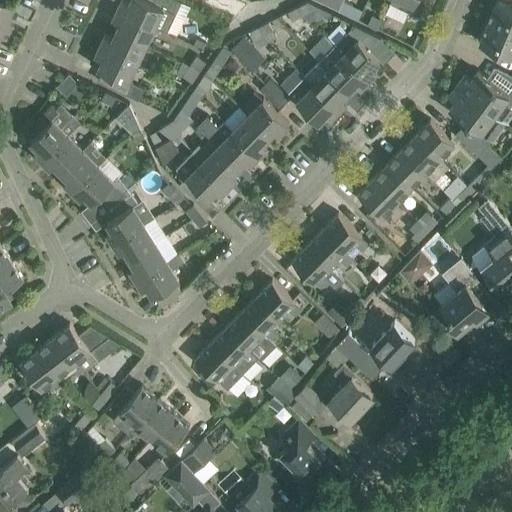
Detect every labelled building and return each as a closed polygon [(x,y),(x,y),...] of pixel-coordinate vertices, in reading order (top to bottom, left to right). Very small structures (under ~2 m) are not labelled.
[(0,0),(0,18),(11,24),(17,13),(11,10),(16,1),(12,0),(0,0)] [(120,0),(117,6),(155,24),(167,30),(181,0),(180,0),(120,0)] [(306,0),(296,5),(300,14),(311,23),(331,13),(307,0),(306,0)] [(339,8),(342,0),(330,0),(329,3),(339,8)] [(353,4),(344,0),(342,0),(339,8),(349,13),(353,4)] [(390,0),(390,1),(420,15),(426,0),(390,0)] [(511,6),(496,0),(488,20),(511,30),(511,6)] [(292,18),(300,14),(296,5),(288,10),(292,18)] [(119,21),(116,28),(146,43),(155,24),(117,6),(112,17),(119,21)] [(368,22),(378,27),(382,18),(372,14),(368,22)] [(11,24),(0,18),(0,32),(6,35),(11,24)] [(259,25),(267,41),(277,36),(268,20),(259,25)] [(511,30),(488,20),(479,41),(511,54),(511,30)] [(354,23),(334,43),(369,77),(377,69),(373,65),(380,57),(370,47),(380,37),(382,39),(383,38),(380,36),(354,23)] [(267,41),(259,25),(249,30),(257,46),(267,41)] [(105,33),(100,43),(138,61),(146,43),(116,28),(112,36),(105,33)] [(196,37),(194,43),(203,47),(206,41),(196,37)] [(129,79),(138,61),(100,43),(95,54),(102,58),(98,66),(110,71),(105,82),(138,98),(143,87),(133,82),(133,81),(129,79)] [(213,77),(231,50),(224,43),(204,72),(213,77)] [(334,43),(319,58),(349,88),(356,82),(360,86),(369,77),(334,43)] [(197,54),(190,64),(199,70),(206,59),(197,54)] [(319,58),(304,74),(339,108),(347,100),(342,95),(349,88),(319,58)] [(192,80),(199,70),(190,64),(183,60),(177,71),(183,74),(192,80)] [(339,108),(304,74),(303,74),(294,65),(292,67),(294,69),(282,81),(319,120),(326,113),(330,117),(339,108)] [(511,88),(511,89),(509,93),(493,81),(477,69),(472,76),(466,71),(457,83),(507,120),(508,121),(511,116),(511,107),(509,106),(511,102),(511,88)] [(204,72),(192,90),(200,96),(213,77),(204,72)] [(507,120),(457,83),(448,95),(455,100),(449,107),(481,131),(479,134),(480,135),(470,145),(492,166),(502,156),(489,143),(507,120)] [(106,89),(106,91),(102,98),(112,103),(116,94),(106,89)] [(200,96),(192,90),(181,107),(188,114),(200,96)] [(263,97),(248,112),(269,134),(276,127),(280,131),(289,122),(263,97)] [(132,129),(141,125),(130,102),(122,108),(132,129)] [(34,150),(42,158),(68,132),(67,132),(80,121),(74,115),(69,120),(51,103),(35,120),(41,127),(30,138),(38,145),(34,150)] [(188,114),(181,107),(174,118),(170,137),(180,138),(183,119),(187,115),(188,114)] [(248,112),(233,128),(259,153),(267,145),(263,141),(269,134),(248,112)] [(430,117),(416,132),(440,156),(455,142),(430,117)] [(174,118),(158,128),(170,137),(174,118)] [(218,129),(211,136),(239,164),(246,158),(250,162),(259,153),(233,128),(232,128),(223,119),(216,127),(218,129)] [(145,135),(141,125),(132,129),(136,139),(145,135)] [(156,129),(150,133),(156,145),(164,141),(156,129)] [(55,163),(62,169),(90,140),(83,148),(68,132),(42,158),(51,167),(55,163)] [(416,132),(401,147),(426,171),(440,156),(416,132)] [(198,142),(192,149),(228,184),(237,176),(232,171),(239,164),(211,136),(201,145),(198,142)] [(64,180),(73,189),(98,163),(106,156),(90,140),(62,169),(68,176),(64,180)] [(401,147),(387,162),(411,186),(426,171),(401,147)] [(228,184),(192,149),(175,166),(178,175),(182,179),(179,182),(195,198),(203,190),(208,196),(216,188),(220,193),(228,184)] [(387,162),(372,176),(397,200),(411,186),(387,162)] [(98,195),(105,204),(127,187),(117,174),(113,177),(98,163),(73,189),(81,197),(85,193),(93,200),(98,195)] [(494,169),(487,163),(467,183),(474,190),(494,169)] [(397,200),(372,176),(358,191),(382,215),(397,200)] [(460,198),(456,201),(460,205),(464,202),(463,201),(474,190),(467,183),(456,194),(460,198)] [(107,231),(114,241),(154,216),(142,197),(138,200),(127,187),(105,204),(114,214),(107,219),(112,228),(107,231)] [(169,194),(177,202),(184,195),(176,187),(169,194)] [(460,205),(456,201),(456,202),(449,195),(439,207),(449,217),(460,205)] [(489,195),(479,203),(485,210),(495,202),(489,195)] [(194,202),(186,209),(193,217),(200,211),(194,202)] [(425,208),(415,218),(428,231),(438,221),(425,208)] [(200,211),(193,217),(199,225),(207,219),(200,211)] [(362,250),(370,242),(338,211),(323,227),(346,250),(354,242),(362,250)] [(125,248),(130,256),(156,240),(145,222),(154,216),(114,241),(120,251),(125,248)] [(428,231),(415,218),(414,219),(415,219),(408,226),(414,232),(410,235),(417,242),(428,231)] [(511,290),(511,231),(507,225),(485,243),(498,258),(486,268),(507,294),(511,290)] [(346,250),(323,227),(307,242),(331,266),(339,257),(347,265),(354,258),(346,250)] [(130,267),(137,277),(179,251),(167,258),(156,240),(130,256),(135,264),(130,267)] [(0,242),(0,267),(12,259),(1,242),(0,242)] [(331,266),(307,242),(292,258),(323,288),(330,282),(335,287),(343,279),(330,266),(331,266)] [(179,251),(137,277),(143,288),(148,285),(154,293),(155,292),(162,303),(179,292),(177,290),(181,287),(176,279),(179,277),(172,267),(184,259),(179,251)] [(452,314),(448,317),(458,329),(474,316),(477,319),(489,310),(470,287),(479,279),(467,264),(461,256),(442,271),(457,290),(442,302),(452,314)] [(12,259),(0,267),(0,292),(2,291),(8,299),(22,290),(16,282),(24,277),(12,259)] [(257,293),(279,316),(288,307),(295,315),(302,309),(294,301),(295,300),(272,278),(257,293)] [(271,338),(277,333),(270,326),(279,316),(257,293),(242,309),(271,338)] [(355,314),(339,298),(326,311),(342,327),(355,314)] [(242,309),(226,325),(249,347),(257,338),(264,345),(271,338),(242,309)] [(373,344),(377,348),(391,362),(414,338),(395,321),(394,321),(383,310),(374,319),(386,330),(373,344)] [(314,320),(331,337),(340,328),(324,311),(314,320)] [(91,349),(109,336),(90,324),(79,333),(70,322),(53,335),(74,362),(75,361),(82,371),(98,359),(91,349)] [(226,325),(211,340),(243,371),(257,357),(248,347),(249,347),(226,325)] [(339,338),(336,341),(357,361),(366,351),(345,331),(339,337),(339,338)] [(53,335),(37,347),(58,375),(74,362),(53,335)] [(243,371),(211,340),(196,356),(208,368),(200,375),(211,385),(218,378),(227,387),(243,371)] [(326,355),(337,367),(334,371),(345,382),(330,398),(336,403),(350,417),(373,393),(358,380),(353,375),(356,372),(343,361),(347,356),(335,344),(326,355)] [(58,375),(37,347),(20,360),(41,387),(50,381),(55,387),(62,381),(57,375),(58,375)] [(305,355),(296,364),(305,371),(313,361),(305,355)] [(110,380),(101,391),(107,397),(117,386),(110,380)] [(273,393),(280,400),(284,404),(294,394),(296,391),(284,381),(273,393)] [(325,401),(304,383),(296,391),(294,394),(298,398),(290,405),(306,420),(314,412),(315,413),(325,401)] [(136,423),(158,397),(142,384),(120,410),(113,419),(128,432),(136,423)] [(258,389),(250,397),(258,405),(266,397),(258,389)] [(107,397),(101,391),(91,402),(98,408),(107,397)] [(274,406),(280,400),(273,393),(267,401),(274,406)] [(136,423),(152,437),(174,410),(158,397),(136,423)] [(174,410),(152,437),(168,450),(177,439),(190,424),(174,410)] [(83,411),(73,423),(80,429),(90,417),(83,411)] [(284,469),(288,465),(299,477),(321,457),(304,439),(313,430),(299,416),(281,434),(289,442),(273,458),(284,469)] [(44,434),(34,420),(11,439),(21,452),(44,434)] [(115,448),(105,437),(98,444),(108,455),(115,448)] [(199,440),(181,457),(195,471),(213,454),(199,440)] [(118,470),(124,464),(129,460),(120,451),(110,461),(118,470)] [(17,454),(0,467),(0,503),(2,506),(28,486),(18,473),(27,466),(17,454)] [(110,465),(100,454),(59,489),(68,500),(110,465)] [(135,476),(124,464),(118,470),(140,494),(163,474),(169,468),(158,456),(135,476)] [(169,468),(163,474),(193,505),(199,500),(206,507),(200,511),(219,511),(211,503),(219,497),(195,471),(181,457),(169,468)] [(279,503),(269,492),(278,484),(260,464),(244,479),(241,476),(226,489),(246,511),(271,511),(270,510),(279,503)]
